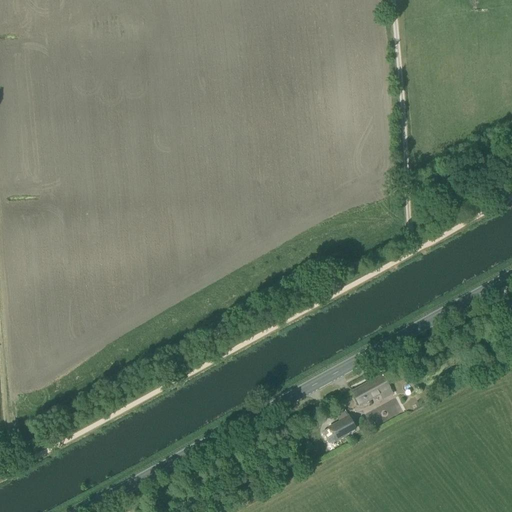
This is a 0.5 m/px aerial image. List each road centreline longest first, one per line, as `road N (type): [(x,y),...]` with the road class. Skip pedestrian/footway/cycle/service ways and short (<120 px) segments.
road 1 (primary): [(84,511),(511,276)]
road 2 (track): [(395,0),(418,248)]
